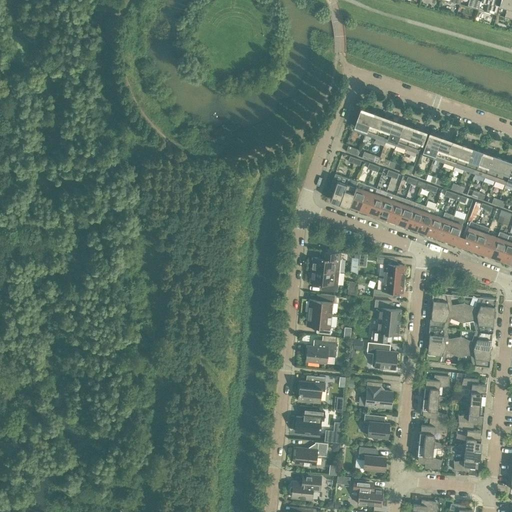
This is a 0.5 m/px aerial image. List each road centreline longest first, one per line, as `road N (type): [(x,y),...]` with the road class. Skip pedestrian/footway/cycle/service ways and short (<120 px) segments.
road 1 (residential): [(303,206),(348,72),(511,129)]
road 2 (residential): [(274,511),(303,206)]
road 3 (residential): [(423,248),(303,206)]
road 4 (residential): [(402,481),(411,360)]
